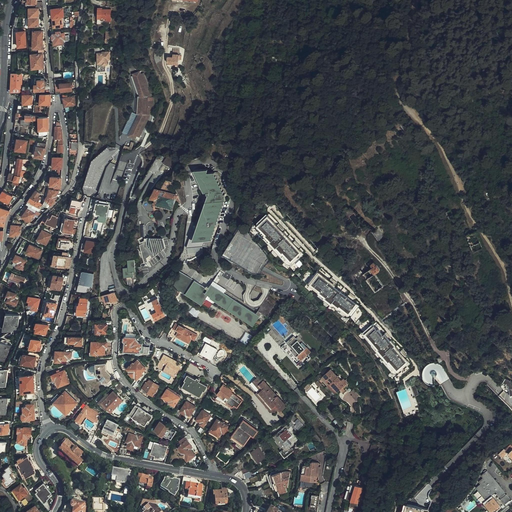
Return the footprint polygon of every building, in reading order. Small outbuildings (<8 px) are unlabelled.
[(29,8),(29,17),(36,17),(39,17),(39,8),(29,8)] [(62,17),(64,17),(63,8),(49,9),(50,14),(50,18),(53,18),(62,17)] [(110,20),(111,9),(103,9),(103,18),(106,18),(106,20),(110,20)] [(36,17),(29,17),(29,26),(39,26),(39,17),(36,17)] [(63,27),(62,17),(53,18),(54,27),(63,27)] [(34,31),(34,40),(43,40),(43,31),(41,31),(34,31)] [(26,46),(25,32),(18,32),(18,47),(26,46)] [(65,41),(64,34),(60,34),(60,32),(57,32),(57,34),(54,34),(55,44),(64,44),(64,41),(65,41)] [(43,40),(34,40),(33,48),(42,48),(43,40)] [(110,60),(110,52),(102,52),(102,53),(98,53),(98,63),(102,63),(102,64),(107,65),(107,60),(110,60)] [(43,67),(43,53),(32,54),(33,67),(43,67)] [(178,63),(178,53),(175,53),(175,55),(168,55),(168,62),(178,63)] [(147,114),(149,97),(142,73),(140,71),(134,72),(141,95),(138,95),(137,113),(139,113),(129,135),(135,138),(138,136),(147,114)] [(12,73),(12,77),(11,85),(11,92),(22,92),(22,73),(12,73)] [(145,73),(142,73),(149,97),(147,114),(138,136),(141,136),(150,114),(151,114),(153,96),(152,96),(145,73)] [(45,90),(45,85),(44,85),(45,78),(36,78),(36,84),(35,84),(35,90),(45,90)] [(55,84),(56,91),(71,90),(72,91),(71,83),(68,83),(58,84),(55,84)] [(50,104),(51,94),(41,94),(40,103),(50,104)] [(64,103),(65,107),(76,104),(74,96),(68,97),(68,94),(63,94),(64,103)] [(32,104),(32,96),(24,95),(24,104),(32,104)] [(35,115),(33,115),(26,114),(26,119),(22,119),(22,113),(17,113),(16,119),(22,119),(21,125),(31,125),(32,118),(33,118),(33,119),(39,119),(39,136),(48,136),(48,129),(48,116),(43,116),(40,116),(35,115)] [(397,119),(404,131),(414,125),(407,113),(397,119)] [(58,153),(63,153),(63,148),(63,145),(63,132),(63,131),(61,131),(61,127),(56,127),(56,130),(55,139),(59,139),(58,153)] [(25,151),(27,141),(18,139),(16,150),(25,151)] [(75,154),(78,154),(79,143),(78,140),(75,140),(75,142),(73,142),(70,142),(70,152),(70,156),(70,157),(75,157),(75,154)] [(132,150),(134,142),(127,140),(124,148),(132,150)] [(35,156),(44,158),(46,148),(40,147),(39,151),(36,150),(35,156)] [(172,168),(178,158),(177,158),(167,156),(163,163),(172,168)] [(58,175),(62,176),(63,164),(63,158),(54,157),(53,168),(60,168),(60,170),(58,170),(58,175)] [(25,159),(18,158),(18,161),(17,165),(17,168),(16,174),(24,177),(28,170),(25,169),(26,167),(23,166),(24,163),(25,159)] [(211,239),(222,203),(223,196),(214,172),(206,171),(206,170),(194,170),(204,192),(207,192),(195,227),(193,227),(186,247),(187,247),(202,246),(203,246),(205,243),(208,243),(210,243),(211,239)] [(12,173),(9,173),(9,174),(8,179),(22,183),(23,180),(24,177),(16,174),(12,173)] [(55,186),(61,188),(62,178),(62,176),(52,176),(52,174),(47,173),(45,187),(50,188),(51,185),(55,186)] [(172,209),(177,193),(161,188),(156,186),(151,196),(156,199),(155,203),(172,209)] [(48,197),(55,201),(57,197),(55,197),(59,191),(50,189),(48,197)] [(40,192),(36,190),(31,197),(38,201),(41,198),(38,196),(40,192)] [(13,196),(3,191),(0,195),(0,198),(8,203),(13,196)] [(316,193),(309,198),(315,205),(321,200),(316,193)] [(53,204),(56,201),(55,201),(48,197),(47,196),(43,204),(47,207),(49,202),(53,204)] [(38,201),(31,197),(28,202),(33,204),(40,208),(43,204),(38,201)] [(77,200),(72,199),(68,211),(74,212),(77,200)] [(110,205),(97,202),(96,208),(97,208),(97,212),(97,213),(98,214),(100,214),(100,215),(106,217),(110,205)] [(0,222),(5,224),(5,222),(6,219),(6,218),(6,217),(7,216),(9,211),(10,210),(0,206),(0,222)] [(22,217),(29,222),(35,214),(28,209),(22,217)] [(451,210),(446,212),(451,220),(456,218),(451,210)] [(263,213),(255,220),(261,225),(258,228),(285,257),(293,260),(297,257),(300,253),(295,248),(297,246),(291,240),(290,242),(279,230),(281,229),(275,223),(274,224),(263,213)] [(58,222),(59,218),(53,215),(50,219),(48,218),(46,223),(56,228),(59,223),(58,222)] [(71,232),(72,227),(73,220),(64,218),(62,230),(71,232)] [(15,235),(18,235),(21,232),(21,226),(12,225),(11,232),(11,236),(15,236),(15,235)] [(301,261),(297,257),(293,260),(285,257),(258,228),(256,230),(292,269),(301,261)] [(378,228),(372,233),(379,242),(385,238),(378,228)] [(239,229),(225,254),(230,257),(233,257),(234,259),(244,265),(253,264),(251,262),(244,263),(245,260),(245,256),(249,256),(248,250),(251,252),(249,256),(257,256),(259,251),(260,257),(263,256),(262,251),(257,248),(245,249),(250,240),(250,234),(239,229)] [(310,232),(309,234),(310,237),(311,238),(313,239),(315,239),(317,238),(318,237),(318,235),(318,233),(317,231),(315,230),(313,230),(311,231),(310,232)] [(46,244),(51,235),(43,231),(38,239),(46,244)] [(483,248),(476,231),(467,234),(474,252),(483,248)] [(165,247),(163,237),(158,237),(145,237),(145,241),(140,244),(144,263),(148,261),(147,257),(151,255),(151,257),(165,247)] [(71,244),(72,240),(60,238),(58,245),(68,248),(69,243),(71,244)] [(97,253),(99,242),(88,239),(85,250),(97,253)] [(39,258),(42,250),(30,244),(26,252),(39,258)] [(202,246),(187,247),(187,254),(203,253),(202,246)] [(64,266),(66,256),(53,253),(51,264),(64,266)] [(14,259),(10,258),(8,262),(23,269),(27,259),(16,255),(14,259)] [(135,271),(134,259),(127,260),(127,267),(122,268),(123,277),(132,277),(132,272),(135,271)] [(385,285),(376,273),(381,269),(375,261),(372,263),(374,266),(364,273),(377,291),(385,285)] [(94,272),(82,270),(78,289),(91,292),(94,272)] [(194,281),(178,270),(174,283),(179,289),(185,294),(194,281)] [(313,275),(307,270),(300,279),(306,284),(308,281),(313,275)] [(328,281),(316,272),(313,275),(308,281),(317,287),(314,290),(318,293),(342,312),(352,314),(357,307),(359,305),(353,301),(354,299),(348,294),(346,296),(334,286),(335,284),(329,279),(328,281)] [(26,278),(23,276),(20,275),(12,273),(10,278),(17,282),(18,280),(24,283),(26,278)] [(60,288),(63,277),(53,275),(50,286),(60,288)] [(258,315),(209,283),(206,289),(194,281),(185,294),(201,305),(205,299),(208,295),(215,300),(252,324),(258,315)] [(317,287),(308,281),(306,284),(314,290),(317,287)] [(243,301),(223,288),(221,291),(258,315),(260,313),(252,307),(243,301)] [(259,306),(265,296),(261,293),(257,299),(252,300),(249,298),(248,293),(251,290),(245,288),(241,294),(243,301),(252,307),(259,306)] [(14,298),(16,294),(15,293),(16,292),(14,291),(13,292),(9,291),(7,295),(10,296),(8,300),(17,305),(19,300),(14,298)] [(113,305),(118,301),(114,292),(110,293),(102,294),(104,300),(106,299),(107,301),(111,299),(113,305)] [(342,312),(318,293),(316,295),(344,316),(349,317),(352,314),(342,312)] [(215,300),(208,295),(205,299),(213,303),(215,300)] [(265,315),(274,302),(265,296),(259,306),(256,310),(265,315)] [(37,311),(41,299),(32,297),(30,303),(34,304),(32,309),(37,311)] [(165,315),(157,298),(152,301),(156,311),(152,313),(155,319),(165,315)] [(55,309),(57,303),(48,300),(44,314),(52,317),(54,309),(55,309)] [(87,315),(89,302),(82,301),(82,304),(79,303),(78,314),(87,315)] [(363,313),(357,307),(352,314),(349,317),(356,323),(363,313)] [(285,319),(279,312),(276,315),(280,320),(284,321),(285,319)] [(18,331),(20,315),(6,314),(6,319),(8,320),(7,329),(14,329),(13,331),(18,331)] [(370,326),(365,318),(356,326),(361,334),(364,332),(370,326)] [(45,334),(48,325),(36,322),(34,331),(45,334)] [(106,332),(107,324),(96,324),(95,333),(100,333),(100,332),(106,332)] [(198,335),(178,324),(175,330),(178,331),(176,335),(189,342),(191,338),(195,340),(198,335)] [(377,330),(372,324),(370,326),(364,332),(371,340),(368,342),(372,346),(394,369),(398,383),(401,382),(400,377),(411,364),(406,358),(407,357),(402,351),(401,352),(395,346),(396,345),(385,334),(384,335),(378,329),(377,330)] [(247,343),(252,335),(246,332),(241,340),(247,343)] [(371,340),(364,332),(361,334),(368,342),(371,340)] [(283,338),(279,333),(274,337),(279,342),(283,338)] [(83,345),(83,337),(83,336),(66,335),(66,342),(76,343),(76,344),(83,345)] [(141,348),(142,343),(138,342),(136,339),(136,337),(125,336),(124,351),(140,352),(140,348),(141,348)] [(300,344),(295,338),(293,337),(281,348),(297,365),(310,352),(302,343),(300,344)] [(41,349),(43,341),(33,338),(30,346),(41,349)] [(0,357),(6,360),(12,345),(0,340),(0,354),(0,355),(0,357)] [(104,354),(105,346),(106,346),(107,341),(92,341),(91,354),(96,354),(97,353),(104,354)] [(211,358),(216,349),(206,343),(200,353),(211,358)] [(72,357),(72,352),(71,352),(71,349),(66,349),(66,351),(56,350),(55,361),(62,362),(62,360),(67,361),(68,360),(68,359),(68,357),(72,357)] [(34,363),(36,356),(24,353),(22,361),(34,363)] [(174,376),(181,364),(163,355),(157,366),(174,376)] [(145,370),(137,360),(134,363),(132,362),(126,368),(136,379),(143,374),(142,373),(145,370)] [(110,374),(101,364),(94,369),(107,383),(112,378),(109,375),(110,374)] [(257,378),(259,376),(249,365),(247,367),(257,378)] [(0,383),(6,385),(8,369),(0,367),(0,383)] [(346,385),(346,384),(341,379),(337,375),(336,377),(333,374),(334,373),(330,369),(323,376),(324,376),(319,380),(333,395),(339,390),(340,391),(343,388),(346,385)] [(67,383),(63,371),(52,374),(53,378),(56,387),(67,383)] [(21,375),(16,375),(16,385),(16,391),(21,391),(27,391),(25,391),(25,395),(34,395),(33,374),(21,375)] [(206,385),(198,381),(199,379),(197,378),(196,379),(187,375),(184,380),(185,381),(182,385),(200,395),(203,390),(204,391),(206,385)] [(256,387),(264,381),(259,376),(257,378),(252,382),(256,387)] [(511,382),(510,381),(506,378),(501,387),(507,393),(510,393),(511,395),(511,394),(511,382)] [(152,395),(158,385),(149,379),(146,384),(146,383),(142,388),(147,392),(152,395)] [(252,391),(254,393),(256,395),(258,393),(269,405),(267,406),(274,413),(280,408),(282,410),(288,404),(279,395),(278,396),(264,381),(256,387),(252,391)] [(241,401),(230,392),(231,391),(223,384),(222,384),(218,389),(219,390),(217,394),(224,400),(235,409),(241,401)] [(408,388),(407,388),(414,405),(404,409),(407,415),(421,409),(412,386),(408,388)] [(173,407),(180,395),(168,387),(162,396),(169,401),(168,404),(173,407)] [(114,389),(110,393),(109,393),(108,392),(100,401),(102,403),(104,401),(108,406),(107,407),(108,407),(111,410),(123,398),(114,389)] [(356,400),(360,397),(361,396),(354,389),(350,392),(353,395),(352,395),(356,400)] [(66,390),(60,395),(56,399),(68,412),(77,402),(66,390)] [(56,399),(60,395),(58,393),(51,399),(54,402),(56,399)] [(68,412),(56,399),(54,402),(66,414),(68,412)] [(188,417),(194,407),(185,401),(179,411),(188,417)] [(34,418),(33,403),(26,403),(26,406),(23,406),(23,411),(22,413),(22,416),(23,418),(27,418),(34,418)] [(98,413),(86,404),(76,419),(81,422),(87,414),(95,419),(98,413)] [(145,424),(151,415),(135,404),(129,413),(133,416),(145,424)] [(288,417),(294,411),(288,404),(282,410),(288,417)] [(340,415),(334,409),(329,413),(335,419),(337,418),(337,419),(339,418),(338,417),(340,415)] [(203,426),(210,415),(202,410),(195,421),(203,426)] [(121,426),(117,424),(119,421),(115,420),(115,419),(109,416),(103,428),(103,429),(102,431),(107,433),(108,431),(117,435),(121,426)] [(300,422),(295,417),(289,423),(295,428),(300,422)] [(71,419),(68,425),(69,425),(69,426),(70,426),(71,427),(72,427),(73,428),(74,428),(74,429),(75,429),(78,424),(71,419)] [(225,429),(227,426),(217,419),(210,430),(218,435),(223,428),(225,429)] [(175,431),(163,423),(164,422),(160,420),(154,429),(157,431),(157,432),(162,436),(163,435),(166,437),(167,436),(171,438),(175,431)] [(242,420),(231,435),(243,443),(250,434),(252,435),(256,429),(242,420)] [(9,429),(10,423),(0,422),(0,432),(8,433),(8,429),(9,429)] [(285,429),(286,428),(286,427),(284,424),(283,425),(279,429),(280,430),(279,430),(278,430),(273,436),(285,449),(291,443),(286,438),(283,435),(287,431),(285,429)] [(31,434),(32,427),(24,425),(24,426),(18,426),(17,431),(18,431),(17,440),(22,441),(22,443),(26,443),(27,437),(27,434),(29,434),(31,434)] [(138,449),(142,436),(137,434),(136,435),(129,433),(124,446),(132,449),(133,447),(138,449)] [(243,443),(231,435),(230,438),(236,442),(241,446),(243,443)] [(194,455),(190,448),(191,447),(184,436),(178,441),(181,445),(177,447),(187,460),(194,455)] [(82,453),(66,439),(65,440),(64,439),(62,442),(63,443),(58,449),(78,467),(85,459),(81,455),(82,453)] [(164,457),(167,446),(154,442),(151,453),(164,457)] [(293,449),(289,444),(285,449),(282,451),(287,455),(293,449)] [(266,457),(259,446),(250,451),(258,463),(266,457)] [(511,446),(507,451),(505,448),(497,452),(502,458),(508,453),(511,457),(511,446)] [(34,467),(35,467),(30,458),(29,459),(27,456),(17,461),(20,466),(19,466),(22,472),(23,472),(26,476),(36,470),(34,467)] [(216,467),(218,465),(213,460),(215,458),(212,456),(210,459),(210,460),(211,461),(212,462),(213,463),(213,464),(214,465),(215,465),(215,466),(216,467)] [(218,469),(219,469),(226,464),(225,463),(216,456),(215,458),(213,460),(218,465),(216,467),(217,467),(218,468),(218,469)] [(311,462),(310,463),(310,465),(308,465),(302,464),(301,474),(304,475),(303,480),(314,482),(315,478),(317,463),(311,462)] [(235,467),(238,471),(241,470),(245,468),(242,463),(235,467)] [(17,478),(11,470),(12,469),(9,465),(5,467),(6,469),(4,471),(3,474),(4,475),(5,475),(5,476),(3,477),(8,484),(17,478)] [(126,483),(129,472),(112,468),(110,480),(126,483)] [(495,480),(487,470),(480,475),(482,478),(478,481),(480,484),(476,487),(485,500),(482,502),(486,507),(488,506),(489,508),(488,509),(489,511),(490,511),(491,511),(493,511),(500,508),(490,495),(496,492),(500,497),(505,492),(501,487),(497,483),(498,482),(496,479),(495,480)] [(271,475),(274,483),(277,482),(278,489),(279,493),(286,492),(285,486),(287,485),(289,471),(283,471),(282,471),(271,475)] [(150,488),(152,479),(152,478),(151,477),(150,477),(149,478),(148,478),(148,476),(137,474),(137,478),(138,479),(137,485),(150,488)] [(176,490),(178,480),(164,478),(163,480),(160,487),(168,492),(168,493),(172,496),(176,490)] [(51,492),(44,482),(36,488),(37,490),(36,491),(43,501),(50,496),(49,494),(51,492)] [(199,498),(202,485),(185,482),(183,489),(187,490),(186,495),(199,498)] [(11,489),(18,499),(24,495),(25,493),(28,492),(24,486),(23,487),(20,483),(11,489)] [(72,491),(76,496),(84,496),(86,496),(84,493),(88,490),(83,483),(81,485),(82,487),(81,489),(79,486),(72,491)] [(362,487),(357,485),(355,485),(350,483),(346,498),(351,500),(349,506),(354,507),(356,508),(357,508),(358,503),(359,504),(360,500),(359,499),(360,498),(362,487)] [(226,498),(226,489),(221,489),(221,491),(213,492),(213,496),(214,495),(215,505),(224,505),(224,502),(228,501),(228,498),(226,498)] [(25,497),(29,502),(33,499),(28,492),(25,493),(26,495),(26,496),(25,497)] [(504,505),(511,499),(507,494),(500,499),(504,505)] [(24,495),(18,499),(23,506),(29,502),(25,497),(24,495)] [(314,511),(316,511),(319,496),(313,495),(310,509),(315,510),(314,511)] [(261,499),(254,497),(253,500),(254,501),(253,504),(259,506),(261,499)] [(146,503),(141,500),(139,505),(145,511),(144,511),(159,511),(161,511),(155,505),(148,503),(147,503),(146,503)] [(83,511),(85,508),(84,507),(84,503),(71,501),(71,507),(72,507),(71,511),(83,511)] [(422,511),(423,508),(409,503),(405,511),(422,511)]
